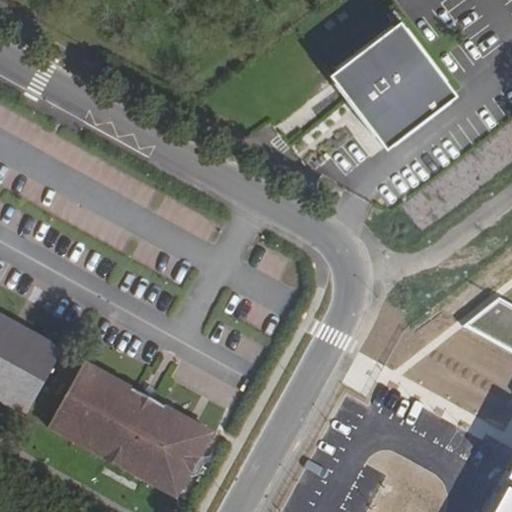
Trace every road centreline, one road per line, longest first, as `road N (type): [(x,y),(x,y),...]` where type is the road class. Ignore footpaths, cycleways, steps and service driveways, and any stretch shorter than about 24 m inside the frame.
road 1 (unclassified): [(0,56),(310,226),(354,265)]
road 2 (unclassified): [(237,511),(344,317),(354,265)]
